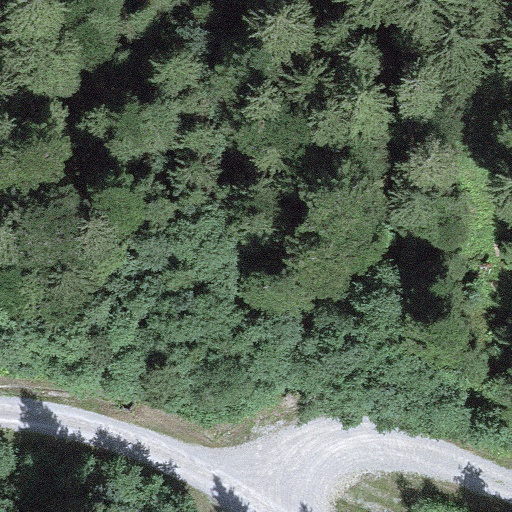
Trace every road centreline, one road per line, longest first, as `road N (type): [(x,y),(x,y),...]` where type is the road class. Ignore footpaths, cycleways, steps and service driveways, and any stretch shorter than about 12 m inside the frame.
road 1 (track): [(271,511),(78,421),(0,406)]
road 2 (track): [(255,502),(317,464),(358,452),(419,455),(511,494)]
